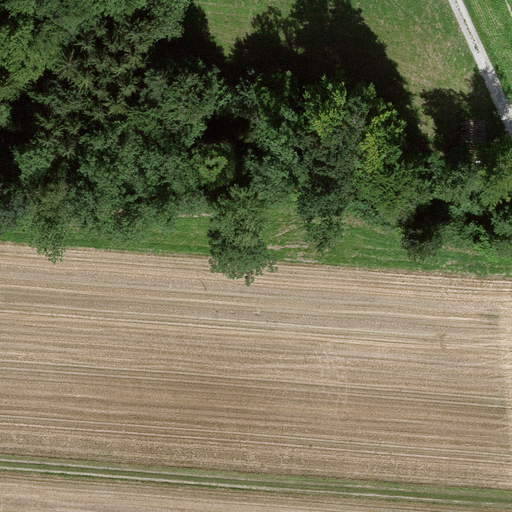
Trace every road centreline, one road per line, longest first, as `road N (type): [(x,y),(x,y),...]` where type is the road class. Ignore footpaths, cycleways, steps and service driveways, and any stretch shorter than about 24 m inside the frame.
road 1 (track): [(0,463),(511,505)]
road 2 (track): [(452,0),(511,119)]
